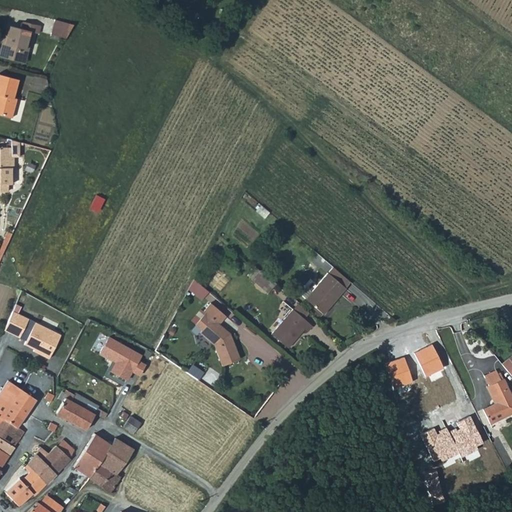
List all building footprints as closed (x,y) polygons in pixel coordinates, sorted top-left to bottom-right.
[(51,38),(66,42),(73,27),(55,22),(51,38)] [(35,26),(25,23),(23,32),(31,34),(35,26)] [(0,58),(0,59),(15,64),(23,65),(29,44),(31,44),(34,34),(40,36),(41,27),(35,26),(31,34),(23,32),(8,28),(4,44),(0,58)] [(17,101),(14,100),(19,82),(7,80),(0,77),(0,117),(12,120),(14,113),(17,101)] [(13,150),(12,150),(0,149),(0,186),(9,186),(12,186),(13,159),(13,150)] [(253,210),(262,218),(267,212),(258,205),(253,210)] [(326,270),(344,284),(348,280),(331,265),(326,270)] [(274,282),(259,270),(252,279),(267,291),(274,282)] [(324,311),(344,284),(326,270),(311,290),(306,296),(305,297),(324,311)] [(200,299),(206,291),(192,281),(186,289),(200,299)] [(306,296),(311,290),(305,285),(300,292),(306,296)] [(218,325),(226,330),(227,331),(220,325),(226,317),(210,305),(203,312),(205,315),(203,317),(205,318),(218,325)] [(314,322),(294,306),(274,331),(291,345),(306,326),(309,328),(314,322)] [(60,333),(10,310),(1,331),(23,341),(21,345),(32,350),(31,352),(48,360),(60,333)] [(203,317),(196,326),(199,328),(205,318),(203,317)] [(200,333),(208,340),(218,325),(205,318),(199,328),(202,331),(200,333)] [(218,347),(220,353),(231,334),(228,337),(225,333),(226,330),(218,325),(208,340),(218,347)] [(233,335),(231,334),(220,353),(226,366),(243,358),(233,335)] [(129,372),(137,376),(143,363),(135,359),(139,352),(104,335),(95,353),(111,361),(106,371),(125,380),(129,372)] [(484,374),(489,384),(501,379),(495,368),(484,374)] [(496,401),(483,408),(490,422),(511,411),(511,393),(511,394),(503,378),(501,379),(489,384),(486,386),(490,395),(493,394),(496,401)] [(39,400),(11,381),(0,396),(29,415),(39,400)] [(58,415),(88,430),(97,413),(74,401),(77,396),(67,390),(66,393),(69,395),(58,415)] [(0,435),(3,437),(12,423),(20,428),(29,415),(0,396),(0,435)] [(99,408),(97,413),(113,422),(115,417),(99,408)] [(126,425),(136,431),(142,421),(132,415),(126,425)] [(18,447),(27,433),(20,428),(12,423),(3,437),(18,447)] [(50,429),(57,432),(60,426),(53,423),(50,429)] [(96,432),(75,466),(91,477),(113,443),(98,433),(96,432)] [(0,449),(11,457),(18,447),(3,437),(0,435),(0,449)] [(113,443),(91,477),(115,492),(118,492),(124,481),(121,479),(123,476),(119,473),(135,446),(117,436),(113,443)] [(66,440),(60,446),(72,458),(76,450),(66,440)] [(70,462),(72,458),(60,446),(58,446),(50,454),(43,461),(58,474),(70,462)] [(58,474),(43,461),(50,454),(43,448),(28,465),(48,484),(58,474)] [(11,457),(0,449),(0,477),(4,471),(3,470),(11,457)] [(37,496),(48,484),(28,465),(18,476),(21,479),(8,492),(22,507),(35,494),(37,496)] [(49,497),(43,505),(52,511),(62,511),(66,508),(49,497)] [(52,511),(43,505),(40,503),(31,511),(52,511)]
